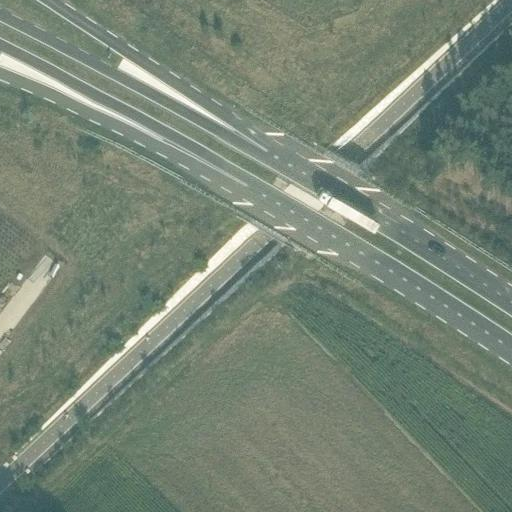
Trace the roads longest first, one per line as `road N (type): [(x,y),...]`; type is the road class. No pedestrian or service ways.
road 1 (primary): [(57,77),(233,172),(511,345)]
road 2 (primary): [(511,310),(306,180),(161,102)]
road 3 (primary): [(161,102),(0,17)]
road 4 (primary): [(161,102),(114,47),(42,0)]
